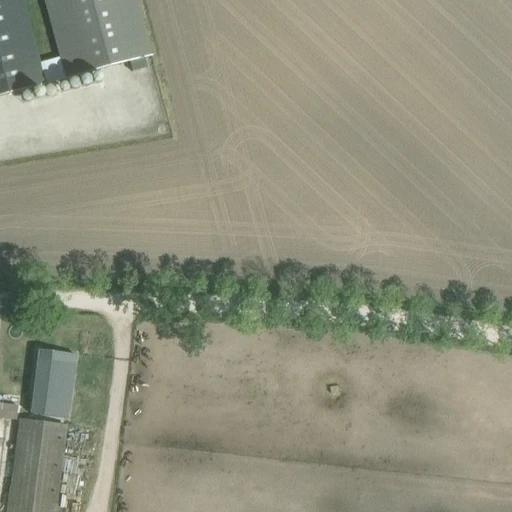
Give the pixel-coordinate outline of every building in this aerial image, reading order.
[(22,0),(0,0),(0,97),(45,85),(40,65),(22,0)] [(136,0),(44,0),(60,59),(40,65),(45,85),(151,57),(136,0)] [(71,392),(75,355),(39,351),(34,387),(71,392)] [(0,419),(15,422),(17,406),(0,403),(0,419)] [(19,421),(7,511),(55,511),(66,427),(19,421)]
